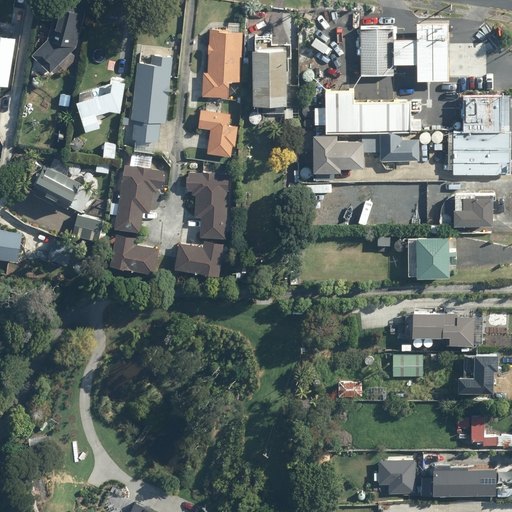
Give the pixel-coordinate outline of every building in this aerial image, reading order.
[(78,46),(87,10),(59,3),(50,37),(34,54),(52,72),(78,46)] [(451,22),(421,22),(421,38),(397,38),(397,63),(421,62),(421,79),(452,79),(451,22)] [(363,26),(363,74),(395,74),(395,26),(363,26)] [(212,28),(210,72),(205,71),(204,96),(231,97),(231,86),(232,86),(232,80),(242,81),(245,32),(229,31),(229,29),(212,28)] [(16,38),(0,36),(0,84),(11,85),(16,38)] [(257,50),(256,104),(289,105),(289,50),(257,50)] [(168,122),(174,56),(155,54),(154,63),(139,62),(133,119),(137,119),(135,139),(160,141),(162,122),(168,122)] [(30,80),(30,82),(30,83),(31,84),(31,85),(32,86),(33,87),(34,88),(36,88),(37,88),(38,88),(40,88),(41,87),(42,87),(43,86),(44,85),(45,84),(45,82),(45,81),(45,80),(45,78),(44,77),(43,76),(43,75),(41,74),(40,73),(39,73),(38,73),(36,73),(35,73),(34,74),(33,74),(32,75),(31,76),(30,78),(30,79),(30,80)] [(99,113),(113,109),(122,111),(128,79),(114,76),(111,91),(97,96),(95,88),(82,92),(82,100),(80,101),(89,130),(103,126),(99,113)] [(382,130),(405,130),(414,130),(414,100),(358,101),(358,89),(329,90),(329,106),(317,106),(317,123),(329,123),(329,131),(382,130)] [(63,93),(62,104),(70,105),(71,94),(63,93)] [(456,173),(511,172),(511,93),(467,94),(466,131),(456,130),(456,173)] [(317,105),(318,94),(309,94),(309,103),(308,103),(307,103),(306,103),(305,104),(304,104),(304,105),(303,106),(303,107),(302,108),(302,109),(302,110),(302,111),(303,112),(303,113),(304,113),(305,114),(306,115),(307,115),(307,117),(306,118),(305,118),(305,119),(304,120),(304,121),(304,122),(304,123),(304,124),(305,125),(305,126),(306,127),(307,127),(308,127),(309,128),(310,128),(311,127),(312,127),(313,126),(314,125),(314,124),(315,124),(315,123),(315,122),(315,121),(314,120),(314,119),(313,118),(312,118),(312,117),(311,117),(310,117),(310,115),(311,115),(312,114),(313,113),(313,112),(314,112),(314,111),(314,110),(314,109),(314,108),(314,107),(313,106),(313,105),(312,104),(317,105)] [(212,129),(209,153),(233,156),(234,146),(237,146),(239,125),(231,124),(232,113),(203,109),(201,127),(212,129)] [(249,115),(248,116),(248,117),(248,119),(249,120),(249,121),(250,122),(251,123),(252,124),(253,125),(255,125),(256,125),(257,125),(259,125),(260,124),(261,124),(262,123),(263,121),(264,120),(264,119),(264,117),(264,116),(264,115),(263,113),(262,112),(261,111),(260,111),(259,110),(258,110),(256,109),(255,110),(253,110),(252,110),(251,111),(250,112),(249,113),(249,115)] [(171,123),(163,123),(162,137),(170,138),(171,123)] [(405,130),(382,130),(382,132),(364,132),(364,140),(341,140),(341,133),(317,134),(317,171),(345,171),(344,167),(368,167),(367,151),(382,151),(383,160),(421,159),(420,139),(405,139),(405,130)] [(444,132),(421,131),(421,141),(443,142),(444,132)] [(117,157),(118,144),(107,143),(106,156),(117,157)] [(83,183),(42,161),(41,163),(40,163),(28,183),(38,188),(36,191),(57,203),(58,201),(69,208),(71,205),(83,212),(94,192),(82,185),(83,183)] [(68,167),(68,168),(68,169),(68,171),(69,172),(69,173),(70,174),(71,175),(72,176),(74,176),(75,176),(76,176),(78,176),(79,176),(80,175),(81,174),(82,173),(82,172),(83,171),(83,170),(83,168),(83,167),(83,166),(82,165),(81,164),(80,163),(79,162),(78,162),(77,161),(75,161),(74,161),(73,162),(72,163),(70,163),(70,164),(69,165),(68,167)] [(289,165),(290,182),(300,181),(299,161),(291,162),(291,164),(289,165)] [(97,171),(110,173),(111,164),(98,162),(97,171)] [(127,164),(117,228),(142,231),(145,211),(151,212),(155,191),(159,192),(159,187),(164,188),(164,185),(165,185),(167,174),(165,174),(165,170),(127,164)] [(228,238),(230,173),(218,173),(218,172),(204,171),(204,172),(190,172),(190,189),(193,190),(193,194),(197,194),(196,216),(202,216),(202,237),(228,238)] [(496,224),(496,198),(491,198),(491,194),(477,194),(477,197),(458,197),(458,224),(496,224)] [(82,234),(101,239),(105,223),(86,218),(82,234)] [(24,232),(0,228),(0,256),(19,260),(24,232)] [(139,237),(118,233),(112,265),(155,274),(161,248),(138,243),(139,237)] [(379,235),(378,244),(391,245),(392,236),(379,235)] [(76,243),(57,236),(50,257),(69,264),(76,243)] [(420,237),(421,277),(452,277),(452,254),(459,254),(459,250),(452,250),(452,236),(420,237)] [(204,246),(181,242),(177,267),(220,276),(226,244),(206,239),(204,246)] [(416,311),(416,336),(453,338),(453,344),(476,345),(477,316),(460,315),(460,313),(416,311)] [(425,355),(395,354),(395,374),(424,375),(425,355)] [(501,354),(477,354),(477,376),(462,375),(461,391),(497,392),(497,369),(501,369),(501,354)] [(364,380),(339,380),(339,390),(364,390),(364,380)] [(388,387),(369,387),(369,399),(387,399),(388,387)] [(474,414),(473,440),(485,440),(486,414),(474,414)] [(471,418),(459,417),(459,426),(470,427),(471,418)] [(499,434),(498,445),(511,445),(511,433),(499,433),(499,434)] [(390,480),(389,489),(416,489),(416,456),(379,456),(379,479),(390,480)] [(499,469),(437,469),(437,494),(499,495),(499,469)] [(196,511),(197,510),(145,490),(136,511),(196,511)]
